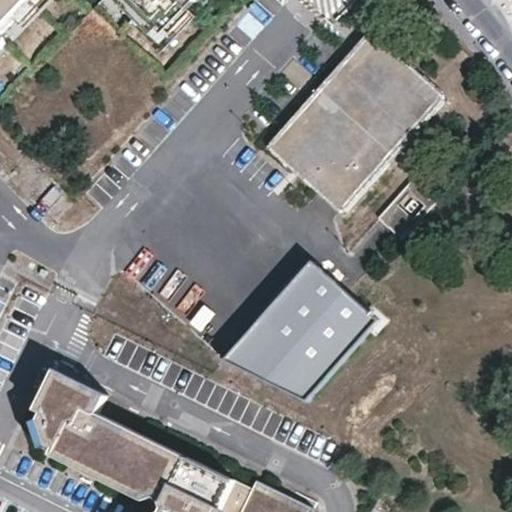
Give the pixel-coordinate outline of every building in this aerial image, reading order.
[(0,0),(0,31),(0,32),(18,14),(31,0),(0,0)] [(26,23),(49,0),(31,0),(18,14),(26,23)] [(112,0),(111,2),(144,33),(163,51),(172,40),(193,18),(183,8),(190,0),(112,0)] [(163,56),(197,21),(193,18),(172,40),(163,51),(144,33),(141,35),(163,56)] [(444,96),(369,28),(263,145),(338,213),(406,139),(430,160),(436,153),(413,131),(444,96)] [(434,199),(410,178),(376,217),(398,239),(434,199)] [(381,326),(314,266),(225,364),(308,407),(381,326)] [(316,511),(263,486),(257,494),(98,415),(108,396),(57,371),(37,408),(42,411),(40,417),(48,443),(54,446),(51,453),(144,500),(157,497),(164,501),(169,511),(316,511)]
